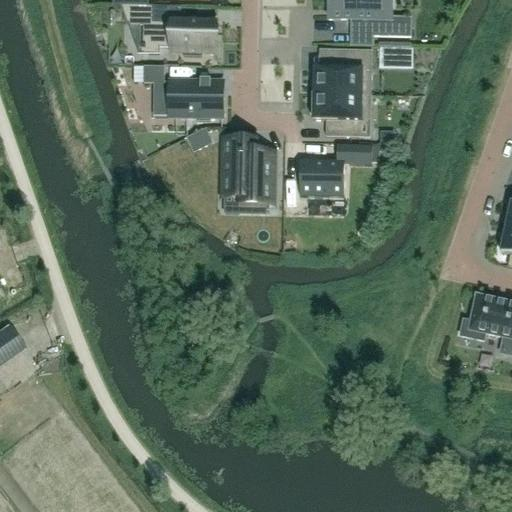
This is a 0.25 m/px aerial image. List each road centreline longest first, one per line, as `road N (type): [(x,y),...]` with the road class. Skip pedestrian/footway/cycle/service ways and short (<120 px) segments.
road 1 (residential): [(0,118),(96,387),(129,439),(196,511)]
road 2 (residential): [(511,284),(448,271),(511,87)]
road 3 (residential): [(290,119),(243,118),(247,0)]
